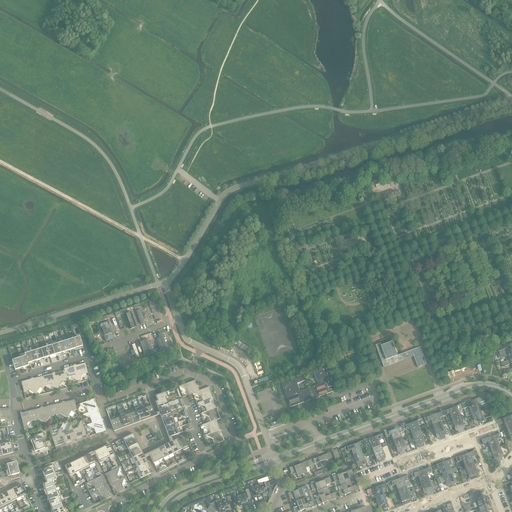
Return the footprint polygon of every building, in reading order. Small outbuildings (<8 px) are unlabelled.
[(394,190),(382,195),(384,201),(396,196),(394,190)] [(140,309),(136,311),(141,325),(146,324),(143,317),(145,317),(144,313),(142,314),(140,309)] [(131,313),(125,315),(130,329),(136,327),(131,313)] [(117,330),(124,328),(124,324),(119,325),(118,318),(114,319),(117,330)] [(108,321),(99,324),(106,343),(115,339),(108,321)] [(160,338),(157,339),(161,350),(168,348),(162,333),(158,334),(160,338)] [(82,345),(80,340),(79,337),(74,338),(77,348),(82,346),(82,345)] [(68,340),(71,350),(77,348),(74,338),(68,340)] [(148,339),(140,342),(145,356),(154,353),(151,345),(153,345),(152,342),(150,342),(148,339)] [(68,340),(63,342),(66,352),(71,350),(68,340)] [(57,344),(60,353),(66,352),(63,342),(57,344)] [(398,356),(394,344),(393,342),(382,346),(381,343),(376,345),(384,367),(403,360),(401,354),(398,356)] [(57,344),(52,345),(55,355),(60,353),(57,344)] [(134,350),(131,351),(132,355),(135,354),(136,357),(139,356),(135,344),(132,346),(134,350)] [(46,347),(49,357),(55,355),(52,345),(46,347)] [(46,347),(41,349),(44,359),(49,357),(46,347)] [(427,365),(427,364),(420,347),(412,350),(418,368),(427,365)] [(35,350),(38,360),(44,359),(41,349),(35,350)] [(511,359),(511,354),(510,350),(506,352),(505,349),(499,351),(500,354),(498,355),(499,358),(501,357),(501,358),(508,356),(509,360),(511,359)] [(35,350),(30,352),(33,362),(38,360),(35,350)] [(28,364),(33,362),(30,352),(24,354),(25,356),(28,364)] [(25,356),(20,358),(23,368),(29,366),(28,364),(25,356)] [(15,370),(23,368),(20,358),(12,361),(15,370)] [(511,359),(509,360),(501,363),(502,366),(504,365),(504,367),(511,364),(511,368),(511,359)] [(75,365),(74,365),(78,381),(82,374),(88,373),(85,363),(76,365),(75,365)] [(66,379),(71,377),(78,381),(74,365),(73,365),(73,366),(63,368),(64,371),(66,379)] [(318,383),(319,385),(329,381),(328,379),(329,379),(327,373),(331,371),(329,366),(314,372),(314,373),(318,383)] [(54,372),(53,373),(57,389),(62,382),(67,381),(66,379),(64,371),(55,373),(54,372)] [(330,381),(329,381),(319,385),(300,392),(297,384),(305,381),(307,388),(303,376),(314,373),(314,372),(282,384),(290,408),(334,391),(330,381)] [(43,376),(45,386),(50,385),(57,389),(53,373),(52,373),(52,374),(43,376)] [(45,386),(43,376),(34,379),(33,378),(32,378),(36,395),(40,388),(45,386)] [(29,390),(36,395),(32,378),(31,378),(30,379),(21,382),(24,392),(29,390)] [(199,391),(196,382),(196,381),(196,380),(195,380),(180,386),(187,389),(189,395),(194,393),(199,391)] [(194,393),(201,396),(202,401),(203,401),(212,398),(209,389),(210,388),(209,387),(199,391),(194,393)] [(157,401),(158,400),(158,401),(166,398),(168,397),(166,392),(155,396),(157,401)] [(206,412),(216,408),(213,399),(214,398),(213,397),(212,398),(203,401),(202,401),(197,403),(205,406),(206,411),(206,412)] [(478,404),(483,402),(481,397),(471,401),(475,410),(479,409),(478,404)] [(168,403),(166,398),(158,401),(158,400),(157,401),(155,401),(157,407),(168,403)] [(86,408),(88,413),(98,409),(95,401),(95,400),(95,399),(94,399),(79,404),(79,405),(86,408)] [(64,401),(63,402),(67,418),(71,411),(77,410),(74,400),(65,402),(64,401)] [(471,401),(462,404),(464,409),(468,407),(470,412),(475,410),(471,401)] [(61,403),(52,405),(55,415),(60,414),(67,418),(63,402),(62,402),(61,403)] [(160,412),(170,408),(168,403),(157,407),(159,412),(160,412)] [(459,411),(464,409),(462,404),(452,408),(456,417),(461,416),(459,411)] [(42,407),(41,407),(46,424),(50,417),(55,415),(52,405),(44,407),(42,407)] [(151,406),(146,408),(150,418),(158,415),(157,413),(154,414),(151,406)] [(10,408),(10,407),(9,408),(8,408),(0,409),(0,419),(5,419),(7,421),(8,426),(12,426),(10,408)] [(40,408),(31,411),(34,421),(39,419),(46,424),(41,407),(40,408)] [(150,418),(146,408),(141,410),(145,420),(150,418)] [(157,412),(157,413),(158,415),(160,415),(161,417),(171,413),(170,408),(160,412),(159,412),(157,412)] [(217,420),(220,419),(217,410),(217,409),(217,408),(216,408),(206,412),(206,411),(201,413),(201,414),(208,417),(210,422),(217,420)] [(452,408),(443,411),(445,416),(450,414),(451,419),(456,417),(452,408)] [(88,413),(83,415),(90,418),(92,423),(102,420),(99,411),(99,410),(99,409),(98,409),(88,413)] [(445,416),(443,411),(442,409),(440,410),(440,411),(440,412),(434,415),(437,424),(442,423),(440,418),(445,416)] [(479,409),(475,410),(480,426),(483,425),(483,424),(482,422),(484,421),(479,409)] [(145,420),(141,410),(136,411),(140,422),(145,420)] [(478,427),(480,426),(475,410),(470,412),(475,425),(477,424),(477,426),(478,427)] [(28,422),(34,421),(31,411),(22,413),(21,412),(20,413),(24,430),(28,429),(27,425),(28,422)] [(140,422),(136,411),(131,413),(135,424),(140,422)] [(135,424),(131,413),(126,415),(130,426),(135,424)] [(163,422),(173,418),(171,413),(161,417),(163,422)] [(130,426),(126,415),(121,417),(125,428),(130,426)] [(423,416),(424,418),(426,423),(431,421),(433,426),(437,424),(434,415),(427,417),(426,415),(423,416)] [(461,416),(456,417),(462,433),(464,432),(464,431),(464,429),(465,428),(461,416)] [(125,428),(121,417),(116,419),(119,429),(123,428),(125,428)] [(459,433),(462,433),(456,417),(451,419),(456,432),(458,431),(459,433)] [(504,423),(506,428),(511,426),(507,417),(498,420),(499,425),(504,423)] [(165,427),(175,423),(173,418),(163,422),(165,427)] [(94,429),(96,434),(106,430),(103,421),(103,420),(103,419),(102,420),(92,423),(87,425),(94,429)] [(119,429),(116,419),(110,421),(114,431),(119,429)] [(422,419),(413,423),(416,432),(421,430),(419,426),(424,424),(422,419)] [(78,427),(73,429),(76,439),(85,436),(86,437),(87,436),(87,435),(81,420),(78,427)] [(210,434),(220,430),(217,422),(218,420),(217,420),(210,422),(201,425),(209,429),(210,434)] [(166,432),(177,428),(175,423),(165,427),(166,432)] [(410,429),(412,434),(416,432),(413,423),(406,425),(405,423),(402,424),(405,431),(410,429)] [(442,423),(437,424),(443,440),(445,439),(445,438),(445,436),(447,435),(442,423)] [(76,440),(76,439),(73,429),(71,424),(67,431),(62,433),(66,443),(74,440),(76,440)] [(397,439),(402,437),(400,433),(405,431),(402,424),(400,425),(400,427),(394,430),(397,439)] [(441,440),(443,440),(437,424),(433,426),(437,439),(439,438),(440,440),(441,440)] [(62,433),(60,428),(57,435),(52,437),(55,447),(64,444),(65,444),(66,444),(66,443),(62,433)] [(179,434),(177,428),(166,432),(169,440),(172,439),(171,436),(179,434)] [(210,434),(205,435),(205,436),(212,439),(214,444),(224,441),(221,432),(221,431),(221,430),(220,430),(210,434)] [(384,431),(384,433),(386,438),(391,436),(393,441),(397,439),(394,430),(387,432),(387,430),(386,430),(384,431)] [(421,430),(416,432),(422,447),(424,447),(425,446),(424,444),(426,443),(421,430)] [(419,448),(420,448),(422,447),(416,432),(412,434),(416,446),(418,446),(419,448)] [(33,446),(43,443),(41,437),(44,436),(43,433),(36,435),(37,438),(31,441),(33,446)] [(123,438),(125,444),(135,439),(133,433),(127,436),(123,438)] [(500,433),(491,437),(494,446),(499,444),(497,439),(502,438),(500,433)] [(384,438),(383,434),(373,437),(376,447),(381,445),(379,440),(384,438)] [(363,438),(364,441),(365,445),(370,444),(372,449),(376,447),(373,437),(366,440),(366,438),(365,438),(363,438)] [(402,437),(397,439),(403,454),(405,454),(406,453),(405,451),(407,450),(402,437)] [(488,443),(490,448),(494,446),(491,437),(481,440),(482,443),(483,445),(488,443)] [(179,440),(179,441),(183,449),(182,449),(183,451),(189,448),(184,438),(179,440)] [(135,439),(125,444),(128,448),(138,443),(135,439)] [(172,439),(169,440),(170,441),(170,442),(168,443),(173,454),(178,451),(173,441),(172,440),(172,439)] [(178,451),(182,449),(183,449),(179,441),(179,440),(178,439),(173,441),(178,451)] [(400,455),(401,455),(403,454),(397,439),(393,441),(390,442),(391,445),(394,444),(398,453),(399,453),(400,455)] [(364,441),(354,444),(358,454),(362,452),(361,447),(365,445),(364,441)] [(11,442),(5,443),(8,454),(13,453),(11,442)] [(45,442),(43,443),(33,446),(35,452),(41,449),(42,452),(49,450),(48,447),(47,447),(45,442)] [(138,443),(128,448),(130,453),(140,448),(138,443)] [(163,446),(168,456),(173,454),(168,443),(163,446)] [(104,447),(109,457),(114,454),(109,444),(104,447)] [(351,451),(353,455),(358,454),(354,444),(345,448),(346,452),(351,451)] [(499,444),(494,446),(500,461),(502,461),(502,460),(502,457),(504,457),(499,444)] [(381,445),(376,447),(382,462),(384,461),(385,460),(384,458),(386,458),(381,445)] [(158,448),(163,458),(168,456),(163,446),(158,448)] [(498,462),(500,461),(494,446),(490,448),(494,460),(496,460),(497,462),(498,462)] [(99,449),(99,450),(104,459),(109,457),(104,447),(99,449)] [(379,463),(380,463),(382,462),(376,447),(372,449),(377,461),(378,460),(379,463)] [(140,448),(130,453),(132,458),(143,453),(140,448)] [(158,461),(163,458),(158,448),(153,451),(158,461)] [(84,456),(89,466),(94,464),(91,456),(93,455),(95,454),(99,462),(104,459),(99,450),(99,449),(92,452),(84,456)] [(147,454),(146,454),(147,457),(148,456),(150,456),(153,463),(158,461),(153,451),(147,454)] [(328,454),(330,459),(335,458),(336,462),(342,461),(338,451),(333,453),(333,452),(328,454)] [(475,451),(466,454),(469,464),(474,462),(472,457),(477,455),(475,451)] [(362,452),(358,454),(363,469),(366,468),(366,467),(365,465),(367,465),(362,452)] [(131,459),(133,464),(135,463),(144,458),(145,458),(147,457),(146,454),(144,455),(143,453),(132,458),(131,459)] [(323,456),(319,458),(322,468),(327,466),(325,461),(330,459),(328,454),(323,455),(323,456)] [(360,469),(361,470),(363,469),(358,454),(353,455),(358,468),(360,467),(360,469)] [(463,461),(464,465),(469,464),(466,454),(456,458),(458,462),(463,461)] [(80,458),(85,469),(86,471),(90,468),(89,466),(84,456),(80,458)] [(75,461),(80,471),(85,469),(80,458),(75,461)] [(144,458),(135,463),(137,468),(147,463),(145,458),(144,458)] [(314,459),(309,461),(311,466),(316,465),(317,470),(322,468),(319,458),(314,460),(314,459)] [(453,459),(443,462),(447,472),(452,470),(450,465),(455,464),(453,459)] [(70,463),(75,473),(80,471),(75,461),(70,463)] [(304,463),(299,465),(303,475),(308,473),(306,468),(311,466),(309,461),(304,463)] [(7,471),(17,468),(16,462),(5,465),(7,471)] [(440,469),(442,474),(447,472),(443,462),(434,466),(435,471),(440,469)] [(474,462),(469,464),(475,479),(477,478),(477,477),(477,475),(478,474),(474,462)] [(65,466),(70,476),(75,473),(70,463),(65,466)] [(137,468),(139,472),(140,473),(147,469),(148,469),(150,468),(147,463),(137,468)] [(473,480),(475,479),(469,464),(464,465),(469,478),(471,477),(472,479),(473,480)] [(44,478),(54,474),(57,473),(53,465),(43,468),(43,469),(44,471),(42,472),(44,478)] [(303,475),(299,465),(295,467),(295,466),(290,468),(292,474),(296,472),(298,477),(303,475)] [(108,479),(110,484),(119,480),(119,479),(117,475),(120,467),(119,467),(118,468),(115,469),(112,470),(105,474),(104,474),(105,475),(106,476),(107,475),(108,479)] [(431,467),(421,471),(425,480),(429,478),(428,474),(432,472),(431,467)] [(8,476),(19,474),(17,468),(7,471),(8,476)] [(138,473),(140,479),(150,474),(148,469),(147,469),(140,473),(139,472),(138,473)] [(346,483),(351,482),(349,477),(354,475),(352,469),(347,471),(347,472),(343,474),(346,483)] [(452,470),(447,472),(452,487),(455,486),(455,485),(454,483),(456,483),(452,470)] [(418,477),(420,482),(425,480),(421,471),(412,474),(413,479),(418,477)] [(450,488),(452,487),(447,472),(442,474),(447,486),(449,486),(449,488),(450,488)] [(52,481),(56,480),(54,474),(44,478),(46,483),(52,481)] [(340,480),(341,485),(346,483),(343,474),(338,475),(333,477),(335,482),(340,480)] [(408,475),(399,479),(402,489),(407,487),(405,482),(410,480),(408,475)] [(91,481),(88,482),(86,483),(86,484),(94,486),(96,491),(106,486),(101,478),(102,477),(101,476),(100,476),(93,480),(91,481)] [(124,477),(119,479),(119,480),(110,484),(109,485),(110,485),(111,486),(112,485),(113,489),(112,489),(115,494),(124,490),(122,485),(124,477)] [(259,484),(263,494),(268,492),(266,488),(269,487),(267,482),(269,482),(268,478),(258,482),(259,484)] [(325,480),(320,482),(324,492),(329,490),(327,485),(332,483),(330,478),(325,479),(325,480)] [(429,478),(425,480),(430,496),(433,495),(433,494),(432,492),(434,491),(429,478)] [(396,486),(397,490),(402,489),(399,479),(389,483),(391,487),(396,486)] [(428,496),(430,496),(425,480),(420,482),(424,495),(426,494),(427,496),(428,496)] [(43,484),(45,490),(54,486),(52,481),(46,483),(43,484)] [(317,489),(319,493),(324,492),(320,482),(316,484),(315,483),(310,485),(312,490),(317,489)] [(346,483),(350,493),(354,491),(355,492),(360,490),(358,484),(353,486),(351,482),(346,483)] [(257,496),(263,494),(259,484),(254,486),(253,483),(250,485),(253,493),(256,492),(257,496)] [(345,495),(350,493),(346,483),(341,485),(343,490),(338,492),(340,497),(345,495)] [(16,487),(16,488),(21,497),(26,494),(21,484),(16,487)] [(386,484),(376,487),(380,497),(385,495),(383,490),(388,488),(386,484)] [(54,486),(45,490),(47,495),(56,492),(54,486)] [(96,491),(91,493),(91,494),(99,496),(101,501),(111,497),(106,488),(107,487),(106,486),(96,491)] [(303,488),(298,490),(302,500),(307,498),(305,493),(310,491),(308,486),(303,488)] [(11,489),(16,499),(21,497),(16,488),(16,487),(11,489)] [(373,494),(375,499),(380,497),(376,487),(367,491),(369,496),(373,494)] [(407,487),(402,489),(408,504),(410,503),(411,502),(410,500),(412,499),(407,487)] [(6,492),(7,493),(11,502),(16,499),(11,489),(6,492)] [(241,495),(245,504),(250,503),(249,498),(251,497),(248,489),(245,490),(246,493),(241,495)] [(406,505),(408,504),(402,489),(397,490),(402,503),(404,502),(405,504),(406,505)] [(295,497),(297,502),(302,500),(298,490),(294,492),(293,491),(288,493),(290,499),(295,497)] [(329,490),(324,492),(328,501),(332,500),(337,498),(335,493),(331,494),(329,490)] [(1,494),(2,495),(8,507),(12,504),(11,502),(7,493),(6,492),(1,494)] [(47,495),(49,501),(58,497),(56,492),(47,495)] [(323,503),(328,501),(324,492),(319,493),(321,498),(316,500),(318,506),(323,504),(323,503)] [(473,496),(475,502),(484,499),(482,493),(473,496)] [(245,504),(241,495),(236,497),(235,494),(233,495),(236,503),(238,502),(240,506),(245,504)] [(385,495),(380,497),(385,511),(388,511),(388,510),(388,508),(389,508),(385,495)] [(223,502),(226,511),(232,509),(230,505),(233,504),(230,496),(227,497),(228,500),(223,502)] [(58,497),(49,501),(51,506),(60,502),(58,497)] [(385,511),(380,497),(375,499),(380,511),(382,510),(382,511),(385,511)] [(307,498),(302,500),(305,509),(310,508),(315,507),(313,501),(308,503),(307,498)] [(475,502),(478,508),(486,505),(484,499),(475,502)] [(301,511),(305,509),(302,500),(297,502),(298,506),(294,508),(295,511),(300,511),(301,511)] [(224,511),(226,511),(223,502),(218,504),(217,501),(214,502),(217,510),(220,509),(220,511),(224,511)] [(51,506),(52,511),(62,508),(60,502),(51,506)] [(445,509),(443,510),(444,511),(452,511),(451,508),(453,508),(451,503),(447,505),(448,507),(445,508),(445,509)]
